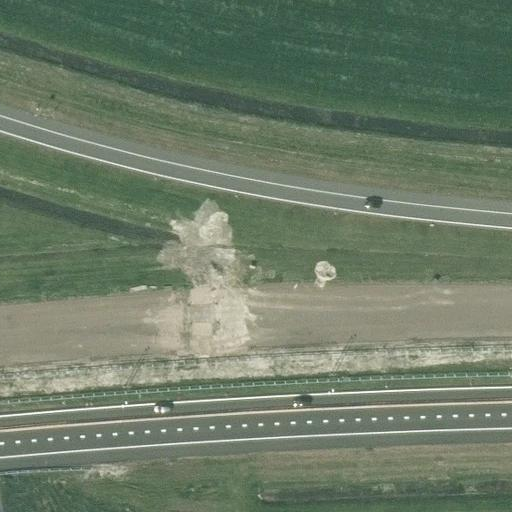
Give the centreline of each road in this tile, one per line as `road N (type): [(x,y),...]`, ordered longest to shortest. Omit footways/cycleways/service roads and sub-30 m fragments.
road 1 (motorway): [(511,221),(279,193),(0,123)]
road 2 (motorway): [(0,430),(511,401)]
road 3 (motorway): [(511,320),(0,348)]
